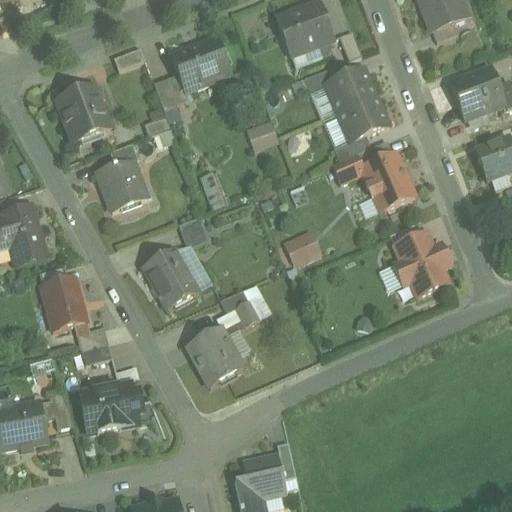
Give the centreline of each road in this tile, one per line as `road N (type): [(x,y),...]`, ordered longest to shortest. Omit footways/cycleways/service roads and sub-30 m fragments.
road 1 (residential): [(206,453),(0,82)]
road 2 (residential): [(377,0),(493,304)]
road 3 (residential): [(493,304),(277,400),(206,453)]
road 4 (residential): [(206,453),(180,472),(0,507)]
road 5 (residential): [(0,73),(193,0)]
